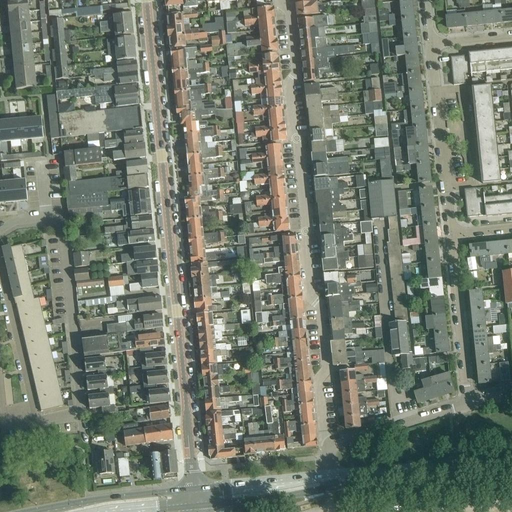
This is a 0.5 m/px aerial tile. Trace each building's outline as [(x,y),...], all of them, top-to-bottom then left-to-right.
[(184,5),(183,0),(165,0),(167,14),(178,12),(177,6),(184,5)] [(183,0),(184,5),(184,14),(192,14),(192,9),(189,10),(189,8),(198,6),(198,2),(206,1),(205,0),(183,0)] [(226,10),(224,0),(212,0),(213,2),(220,1),(221,11),(226,10)] [(236,0),(224,0),(226,10),(230,10),(229,1),(236,0)] [(375,8),(374,0),(362,0),(363,9),(369,9),(375,8)] [(402,20),(413,18),(411,0),(400,1),(402,20)] [(464,8),(463,0),(456,0),(457,4),(458,4),(459,8),(464,8)] [(29,12),(28,1),(8,3),(9,14),(29,12)] [(128,2),(114,3),(115,10),(129,8),(128,2)] [(319,2),(306,4),(296,5),(298,16),(310,14),(310,10),(319,9),(319,2)] [(114,3),(101,4),(102,11),(115,10),(114,3)] [(102,11),(101,4),(88,6),(89,16),(102,15),(102,11)] [(493,12),(483,14),(484,24),(502,23),(501,12),(501,5),(492,6),(493,12)] [(89,16),(88,6),(75,7),(75,14),(76,14),(76,18),(89,16)] [(75,14),(75,7),(62,8),(62,15),(75,14)] [(62,15),(62,8),(48,10),(49,16),(62,15)] [(244,22),(274,19),(275,19),(273,8),(258,9),(258,16),(244,17),(244,22)] [(511,21),(511,10),(501,12),(502,23),(511,21)] [(168,27),(167,27),(169,38),(206,34),(218,33),(224,32),(224,25),(222,11),(217,12),(217,20),(215,21),(215,23),(202,25),(202,27),(189,29),(189,23),(183,24),(183,25),(168,27)] [(466,26),(465,15),(464,11),(456,12),(457,16),(446,17),(448,28),(466,26)] [(30,22),(29,12),(9,14),(10,24),(30,22)] [(192,14),(184,14),(167,16),(168,27),(183,25),(183,24),(183,19),(198,18),(197,13),(192,14)] [(234,13),(225,14),(226,23),(235,22),(234,13)] [(101,28),(132,25),(131,14),(113,16),(114,21),(100,23),(101,28)] [(483,14),(465,15),(466,26),(484,24),(483,14)] [(299,30),(324,28),(327,28),(326,15),(312,16),(313,18),(298,20),(299,30)] [(365,17),(363,17),(364,24),(368,24),(376,23),(377,23),(376,18),(376,16),(365,17)] [(413,18),(402,20),(404,38),(415,37),(413,18)] [(63,31),(63,30),(62,19),(52,20),(53,27),(50,27),(51,32),(63,31)] [(274,19),(244,22),(245,26),(259,25),(260,31),(275,29),(274,19)] [(30,22),(10,24),(11,35),(31,33),(30,22)] [(235,22),(226,23),(227,34),(236,33),(235,22)] [(368,24),(369,34),(377,34),(376,23),(368,24)] [(132,25),(101,28),(101,32),(115,31),(116,37),(134,35),(132,25)] [(324,28),(299,30),(300,41),(315,39),(314,33),(325,32),(324,28)] [(275,29),(260,31),(261,37),(246,38),(246,43),(276,40),(275,29)] [(63,31),(51,32),(51,38),(54,38),(54,43),(64,42),(74,42),(73,31),(63,32),(63,31)] [(210,37),(211,46),(220,45),(225,44),(224,32),(217,33),(217,36),(210,37)] [(31,33),(11,35),(12,46),(32,44),(31,33)] [(207,42),(206,34),(169,38),(170,48),(180,47),(185,47),(185,40),(199,39),(200,42),(207,42)] [(377,34),(368,35),(369,44),(370,44),(378,43),(377,34)] [(134,37),(115,39),(107,40),(108,51),(135,48),(134,37)] [(415,37),(404,38),(405,47),(396,48),(397,57),(398,57),(406,56),(417,55),(415,37)] [(326,38),(315,39),(300,41),(301,51),(327,48),(326,38)] [(246,43),(232,44),(227,45),(228,57),(237,56),(236,49),(262,46),(262,52),(278,51),(277,40),(276,40),(246,43)] [(64,42),(54,43),(55,50),(52,51),(53,56),(66,55),(64,42)] [(33,55),(32,44),(12,46),(13,57),(33,55)] [(348,46),(327,48),(301,51),(302,61),(317,60),(327,59),(327,52),(335,52),(335,56),(348,54),(348,46)] [(135,48),(108,51),(108,55),(116,54),(117,61),(136,59),(135,48)] [(171,61),(186,60),(195,59),(194,53),(197,52),(196,48),(170,50),(171,61)] [(511,51),(497,53),(499,70),(511,69),(511,51)] [(497,53),(482,54),(484,72),(499,70),(497,53)] [(484,72),(482,54),(466,56),(468,74),(484,72)] [(34,66),(33,55),(13,57),(14,67),(34,66)] [(66,55),(53,56),(53,62),(56,62),(56,68),(67,67),(66,55)] [(263,63),(239,65),(239,70),(249,69),(279,66),(278,55),(262,56),(263,63)] [(419,73),(417,55),(406,56),(408,74),(419,73)] [(468,74),(466,56),(451,58),(454,85),(465,84),(464,74),(468,74)] [(239,70),(239,65),(238,58),(228,59),(229,70),(235,70),(239,70)] [(186,60),(171,61),(172,72),(198,69),(198,64),(186,66),(186,60)] [(317,60),(302,61),(303,72),(329,69),(328,65),(318,66),(317,60)] [(117,63),(117,69),(112,69),(112,68),(95,70),(96,75),(103,74),(112,74),(118,74),(137,72),(136,61),(117,63)] [(379,74),(378,64),(370,65),(371,75),(379,74)] [(35,76),(34,66),(14,67),(16,78),(35,76)] [(279,66),(249,69),(249,73),(258,72),(259,79),(280,76),(279,66)] [(56,68),(57,79),(68,78),(67,67),(56,68)] [(199,74),(198,69),(172,72),(173,82),(188,81),(187,75),(199,74)] [(329,73),(329,69),(303,72),(304,82),(319,80),(319,74),(329,73)] [(112,74),(103,74),(104,81),(118,80),(119,85),(138,83),(137,72),(118,74),(112,74)] [(419,73),(408,74),(402,74),(403,85),(404,85),(404,87),(396,88),(396,83),(383,85),(384,95),(397,93),(402,93),(410,92),(421,91),(419,73)] [(35,76),(16,78),(17,88),(16,88),(16,90),(37,88),(37,86),(36,86),(35,76)] [(257,85),(251,86),(239,87),(238,81),(233,81),(234,92),(242,91),(251,90),(281,87),(280,76),(259,79),(256,79),(257,85)] [(373,92),(381,91),(380,79),(371,80),(373,92)] [(188,81),(173,82),(175,93),(200,90),(200,85),(188,87),(188,81)] [(337,88),(319,90),(319,84),(305,86),(306,98),(338,95),(337,88)] [(474,100),(492,98),(491,86),(473,87),(474,100)] [(281,87),(251,90),(251,95),(260,94),(266,93),(267,99),(282,98),(281,87)] [(201,95),(200,90),(175,93),(176,104),(201,101),(201,95)] [(242,91),(234,92),(235,102),(240,102),(243,101),(242,91)] [(381,91),(373,92),(370,92),(371,103),(373,103),(382,102),(381,91)] [(422,109),(421,91),(410,92),(412,110),(422,109)] [(139,94),(95,99),(96,104),(116,102),(116,107),(140,105),(139,94)] [(57,100),(57,95),(47,96),(48,115),(49,115),(50,129),(60,128),(58,113),(58,105),(57,100)] [(338,95),(306,98),(307,109),(308,109),(321,108),(321,104),(338,103),(338,95)] [(282,98),(267,99),(267,106),(253,107),(253,112),(283,109),(282,98)] [(492,98),(474,100),(475,112),(493,110),(492,98)] [(201,101),(176,104),(177,114),(203,111),(216,110),(215,102),(202,104),(201,101)] [(383,111),(382,102),(373,103),(374,112),(383,111)] [(58,113),(72,112),(72,104),(58,105),(58,113)] [(83,111),(58,113),(60,128),(61,138),(71,137),(104,133),(143,129),(140,107),(86,112),(83,111)] [(330,107),(321,108),(308,109),(309,120),(340,117),(340,112),(330,113),(330,107)] [(203,111),(177,114),(180,114),(181,125),(184,124),(198,123),(197,122),(203,122),(202,116),(216,114),(217,120),(233,118),(232,109),(227,109),(216,110),(203,111)] [(283,109),(253,112),(254,116),(263,115),(264,121),(269,121),(284,119),(283,109)] [(422,109),(412,110),(404,111),(405,121),(405,124),(389,125),(389,131),(392,130),(396,130),(406,129),(424,127),(422,109)] [(493,110),(475,112),(476,124),(495,122),(493,110)] [(340,117),(309,120),(310,132),(332,130),(331,123),(341,122),(340,117)] [(40,119),(29,120),(31,139),(42,138),(42,139),(43,139),(41,118),(40,118),(40,119)] [(375,127),(388,126),(387,118),(375,119),(375,127)] [(284,119),(269,121),(270,127),(255,128),(255,133),(285,130),(284,119)] [(31,139),(29,120),(19,121),(20,140),(31,139)] [(20,140),(19,121),(8,122),(10,141),(20,140)] [(0,142),(10,141),(8,122),(0,122),(0,142)] [(496,134),(495,122),(476,124),(478,136),(496,134)] [(198,128),(198,123),(184,124),(185,135),(219,131),(219,126),(198,128)] [(389,136),(388,127),(375,128),(376,137),(389,136)] [(424,127),(406,129),(407,147),(415,146),(426,145),(424,127)] [(285,130),(255,133),(256,138),(270,136),(271,143),(286,141),(285,130)] [(332,130),(310,132),(311,144),(333,142),(333,137),(332,130)] [(118,146),(123,146),(125,146),(125,145),(125,144),(144,142),(143,131),(123,133),(124,133),(116,134),(116,140),(105,142),(104,142),(105,148),(118,147),(118,146)] [(220,136),(219,131),(185,135),(186,145),(200,144),(199,138),(220,136)] [(496,134),(478,136),(479,148),(497,146),(496,134)] [(372,149),(390,147),(389,139),(371,140),(372,149)] [(333,146),(333,142),(311,144),(312,155),(326,153),(334,152),(333,146)] [(207,143),(200,144),(186,145),(187,156),(221,153),(221,148),(208,149),(207,143)] [(118,146),(118,147),(118,152),(113,153),(114,160),(146,157),(144,145),(125,147),(124,147),(123,146),(118,146)] [(266,153),(251,155),(247,155),(247,160),(282,156),(281,145),(266,147),(266,153)] [(426,145),(415,146),(417,164),(428,163),(426,145)] [(498,158),(497,146),(479,148),(480,160),(498,158)] [(395,167),(402,166),(400,148),(394,149),(395,167)] [(66,168),(74,167),(102,164),(100,149),(74,152),(64,153),(66,168)] [(5,156),(0,156),(0,159),(0,161),(11,160),(11,155),(10,151),(5,152),(5,156)] [(221,153),(187,156),(188,166),(202,165),(201,159),(222,157),(221,153)] [(326,153),(312,155),(311,155),(313,166),(348,163),(347,157),(326,159),(326,153)] [(282,156),(247,160),(241,160),(242,165),(252,164),(267,162),(268,168),(283,167),(282,156)] [(500,170),(498,158),(480,160),(481,172),(500,170)] [(127,164),(128,171),(116,172),(116,177),(147,174),(146,162),(127,164)] [(349,169),(348,163),(313,166),(314,178),(328,176),(328,172),(349,169)] [(430,182),(428,163),(417,164),(419,183),(430,182)] [(202,171),(202,165),(188,166),(189,177),(223,174),(223,169),(202,171)] [(74,167),(66,168),(64,168),(65,182),(76,181),(74,167)] [(268,175),(254,176),(253,173),(242,174),(243,182),(246,181),(254,181),(284,178),(283,167),(268,168),(268,175)] [(391,169),(381,170),(382,178),(392,177),(391,169)] [(500,170),(481,172),(483,184),(501,182),(500,170)] [(223,174),(189,177),(190,187),(201,186),(204,186),(203,180),(224,178),(223,174)] [(76,181),(65,182),(66,196),(104,192),(104,193),(149,188),(147,176),(133,177),(133,180),(128,180),(127,176),(76,181)] [(284,178),(254,181),(255,185),(269,184),(270,190),(285,188),(284,178)] [(337,178),(328,179),(314,180),(315,192),(343,189),(349,189),(348,184),(338,185),(337,178)] [(14,182),(16,202),(26,201),(27,201),(25,180),(24,181),(14,182)] [(243,182),(239,182),(240,183),(240,193),(247,192),(246,181),(243,182)] [(393,323),(405,322),(408,322),(397,218),(393,181),(368,183),(372,220),(389,218),(390,230),(388,230),(389,243),(387,243),(395,322),(393,322),(393,323)] [(14,182),(3,183),(5,203),(16,202),(14,182)] [(201,186),(190,187),(187,188),(188,198),(217,196),(223,195),(222,190),(202,192),(201,186)] [(285,188),(270,190),(271,196),(256,197),(256,202),(286,199),(285,188)] [(422,208),(433,207),(431,188),(420,189),(422,208)] [(344,194),(343,189),(315,192),(317,204),(317,203),(338,201),(340,201),(339,195),(344,194)] [(483,216),(481,198),(477,199),(476,189),(464,190),(467,218),(483,216)] [(121,205),(150,202),(149,190),(128,192),(129,199),(108,201),(108,207),(111,206),(111,209),(116,208),(116,203),(121,203),(121,205)] [(106,207),(104,193),(104,192),(66,196),(68,210),(106,207)] [(511,212),(511,195),(496,197),(498,214),(511,212)] [(217,196),(188,198),(185,199),(186,209),(200,208),(200,201),(217,200),(217,196)] [(498,214),(496,197),(481,198),(483,216),(498,214)] [(287,209),(286,199),(256,202),(257,206),(271,205),(272,211),(287,209)] [(338,201),(317,203),(318,215),(346,212),(345,205),(339,206),(338,201)] [(407,201),(399,202),(400,210),(408,209),(407,201)] [(108,207),(106,207),(68,210),(69,222),(79,221),(111,218),(111,211),(122,210),(123,217),(151,214),(150,202),(121,205),(121,203),(116,203),(116,208),(111,209),(111,206),(108,207)] [(241,215),(240,204),(231,205),(231,206),(229,206),(229,215),(232,215),(238,215),(241,215)] [(433,207),(422,208),(416,208),(416,216),(423,216),(424,226),(435,225),(433,207)] [(200,208),(186,209),(187,220),(222,216),(221,212),(215,212),(201,214),(200,208)] [(287,209),(272,211),(273,217),(258,218),(258,223),(288,220),(287,209)] [(346,216),(346,212),(318,215),(320,226),(333,225),(332,218),(346,216)] [(152,216),(131,218),(133,230),(153,228),(152,216)] [(222,216),(187,220),(188,231),(202,229),(202,223),(222,221),(222,216)] [(288,220),(258,223),(259,228),(274,226),(274,232),(289,231),(288,220)] [(365,234),(370,233),(372,233),(371,223),(360,224),(361,234),(365,234)] [(334,232),(333,225),(320,226),(321,237),(349,235),(348,230),(342,231),(334,232)] [(436,243),(435,225),(424,226),(425,244),(436,243)] [(202,229),(188,231),(189,241),(225,238),(225,233),(203,235),(202,229)] [(116,233),(111,233),(112,241),(125,239),(125,238),(133,238),(134,244),(154,242),(153,230),(133,232),(133,230),(124,231),(125,232),(116,233)] [(294,235),(271,237),(272,242),(281,241),(281,247),(295,245),(294,235)] [(349,235),(321,237),(322,249),(336,247),(344,247),(343,242),(353,241),(353,235),(349,235)] [(226,242),(225,238),(189,241),(190,252),(204,250),(204,244),(226,242)] [(438,261),(436,243),(425,244),(427,262),(438,261)] [(507,243),(489,245),(490,256),(508,254),(507,243)] [(6,263),(25,259),(22,246),(25,245),(25,244),(9,248),(0,249),(1,257),(4,257),(6,263)] [(371,244),(366,245),(362,245),(364,257),(373,257),(371,244)] [(282,253),(271,254),(264,255),(264,259),(271,258),(296,256),(295,245),(281,247),(282,253)] [(490,256),(489,245),(470,247),(471,258),(490,256)] [(155,247),(145,248),(134,249),(134,253),(125,254),(126,257),(121,257),(121,254),(95,257),(96,265),(121,262),(121,263),(135,261),(156,259),(155,247)] [(245,247),(234,248),(235,257),(237,257),(237,258),(246,257),(245,247)] [(336,247),(322,249),(321,249),(322,260),(345,258),(344,254),(336,255),(336,247)] [(205,256),(204,250),(190,252),(191,263),(201,262),(215,260),(227,259),(226,254),(205,256)] [(74,254),(75,268),(90,266),(88,252),(74,254)] [(410,254),(401,255),(402,265),(411,264),(410,254)] [(298,267),(296,256),(271,258),(272,263),(283,262),(284,268),(298,267)] [(373,257),(364,257),(365,270),(374,269),(373,257)] [(345,258),(322,260),(324,272),(338,270),(337,264),(345,263),(345,258)] [(25,259),(6,263),(9,277),(28,272),(25,259)] [(438,261),(427,262),(429,280),(440,279),(438,261)] [(158,273),(156,262),(137,263),(138,274),(158,273)] [(208,277),(208,276),(208,268),(218,267),(217,262),(192,265),(192,269),(191,269),(192,278),(193,278),(208,277)] [(277,269),(278,275),(264,276),(265,281),(271,280),(274,280),(299,277),(298,267),(284,268),(277,269)] [(75,282),(76,282),(89,280),(88,268),(74,270),(75,282)] [(511,270),(502,272),(507,315),(511,314),(511,270)] [(28,272),(9,277),(12,290),(31,286),(28,272)] [(411,272),(403,273),(403,281),(412,280),(411,272)] [(325,286),(348,284),(356,283),(355,276),(347,277),(347,279),(339,280),(338,273),(324,274),(325,286)] [(159,286),(158,274),(141,276),(141,284),(129,285),(130,292),(140,291),(140,288),(159,286)] [(208,277),(193,278),(194,289),(210,287),(209,281),(219,280),(218,275),(208,276),(208,277)] [(109,287),(124,286),(123,277),(108,278),(109,287)] [(299,277),(274,280),(274,285),(285,284),(286,289),(300,288),(299,277)] [(421,281),(420,281),(421,290),(430,289),(431,298),(442,297),(440,279),(429,280),(421,281)] [(325,286),(326,298),(327,298),(351,295),(354,295),(353,288),(360,287),(360,283),(356,283),(348,284),(325,286)] [(376,285),(366,285),(366,293),(376,292),(376,285)] [(34,299),(31,286),(12,290),(15,304),(34,299)] [(220,287),(210,287),(194,289),(195,300),(194,300),(211,299),(221,298),(220,287)] [(287,295),(275,296),(268,297),(269,302),(301,298),(300,288),(286,289),(287,295)] [(490,300),(482,301),(481,292),(470,293),(472,311),(490,309),(491,309),(490,304),(490,300)] [(351,295),(327,298),(328,309),(359,306),(358,301),(352,302),(351,295)] [(115,297),(101,298),(95,299),(95,305),(115,303),(115,297)] [(129,314),(140,312),(161,310),(160,297),(118,302),(119,308),(126,308),(128,307),(129,314)] [(442,297),(431,298),(425,299),(427,317),(433,317),(444,315),(442,297)] [(39,298),(34,299),(15,304),(16,304),(19,317),(42,312),(39,298)] [(301,298),(269,302),(269,306),(282,305),(283,311),(302,309),(301,298)] [(211,299),(194,300),(195,309),(196,309),(197,313),(222,311),(221,306),(211,307),(211,299)] [(359,306),(328,309),(329,320),(349,318),(348,311),(350,311),(350,312),(359,311),(359,306)] [(282,317),(278,317),(272,318),(272,323),(303,319),(302,309),(283,311),(281,311),(282,317)] [(491,322),(490,309),(472,311),(474,329),(485,328),(484,323),(491,322)] [(250,323),(249,311),(240,312),(241,324),(250,323)] [(45,325),(42,312),(19,317),(22,331),(45,325)] [(198,328),(224,325),(223,319),(213,320),(212,314),(197,315),(198,328)] [(106,334),(118,333),(118,332),(126,332),(127,332),(163,328),(162,315),(152,316),(133,318),(134,322),(125,323),(107,325),(108,334),(106,334)] [(374,323),(363,324),(364,329),(365,328),(381,327),(380,315),(374,315),(374,323)] [(446,334),(444,315),(433,317),(435,335),(446,334)] [(498,316),(499,325),(506,324),(506,315),(498,316)] [(351,318),(349,318),(329,320),(330,332),(355,329),(358,329),(364,329),(363,324),(352,325),(351,318)] [(303,319),(272,323),(270,323),(271,327),(290,325),(291,332),(305,330),(303,319)] [(405,322),(393,323),(389,324),(393,356),(401,355),(403,369),(413,368),(413,365),(412,363),(412,359),(411,353),(408,354),(405,322)] [(234,324),(224,325),(198,328),(199,340),(215,339),(214,338),(223,338),(223,331),(224,331),(235,330),(234,324)] [(48,339),(45,325),(22,331),(25,344),(48,339)] [(493,334),(509,332),(508,325),(492,327),(493,334)] [(485,328),(474,329),(476,347),(487,346),(493,345),(492,337),(486,338),(485,328)] [(345,335),(355,334),(355,329),(330,332),(331,343),(345,342),(345,335)] [(291,337),(280,339),(277,339),(277,343),(306,340),(305,330),(291,332),(291,337)] [(118,333),(106,334),(82,338),(84,356),(121,352),(120,344),(118,333)] [(140,350),(153,348),(153,347),(165,346),(164,334),(135,337),(135,341),(127,342),(120,344),(121,352),(140,350)] [(446,334),(435,335),(437,353),(448,352),(446,334)] [(499,337),(492,337),(493,345),(495,345),(499,345),(500,345),(499,337)] [(48,339),(25,344),(28,357),(52,352),(48,339)] [(215,345),(215,339),(199,340),(200,352),(226,350),(226,344),(215,345)] [(306,340),(277,343),(277,348),(281,348),(292,346),(293,353),(307,351),(306,340)] [(345,342),(331,343),(332,354),(354,352),(365,351),(365,347),(346,349),(345,342)] [(489,364),(487,346),(476,347),(478,365),(489,364)] [(153,348),(140,350),(142,368),(155,366),(155,367),(167,365),(165,353),(154,354),(153,348)] [(227,355),(226,350),(200,352),(202,365),(217,363),(216,357),(227,355)] [(282,360),(279,360),(279,364),(283,364),(308,362),(307,351),(293,353),(294,358),(282,360)] [(52,352),(28,357),(31,371),(55,366),(52,352)] [(354,352),(332,354),(333,366),(348,365),(347,357),(355,357),(354,352)] [(116,368),(111,369),(106,369),(105,358),(85,360),(86,372),(98,371),(98,377),(107,376),(107,377),(116,376),(116,368)] [(295,374),(309,372),(308,362),(283,364),(281,364),(281,369),(295,368),(295,374)] [(498,375),(499,380),(503,379),(510,378),(508,363),(502,363),(503,374),(498,375)] [(203,378),(218,376),(217,370),(228,369),(228,364),(212,366),(202,367),(203,378)] [(385,364),(377,365),(378,380),(386,379),(385,364)] [(489,364),(478,365),(479,384),(490,383),(489,364)] [(58,379),(55,366),(31,371),(35,384),(58,379)] [(155,366),(142,368),(143,386),(156,385),(168,384),(167,372),(155,373),(155,367),(155,366)] [(363,375),(355,376),(355,370),(340,371),(341,383),(356,382),(364,381),(364,379),(363,375)] [(289,380),(285,381),(281,381),(281,386),(310,383),(309,372),(295,374),(288,375),(289,380)] [(432,387),(436,398),(453,392),(450,382),(450,376),(449,374),(430,379),(430,380),(432,387)] [(218,376),(203,378),(204,389),(219,388),(219,387),(218,381),(229,380),(229,375),(218,376)] [(98,377),(87,378),(88,390),(100,389),(100,395),(109,395),(113,394),(112,387),(108,388),(107,377),(107,376),(98,377)] [(58,379),(35,384),(38,398),(61,393),(58,379)] [(377,382),(376,382),(377,391),(387,390),(386,379),(378,380),(377,380),(377,382)] [(418,403),(436,398),(432,387),(430,380),(430,379),(422,382),(425,390),(415,393),(418,403)] [(356,382),(341,383),(342,395),(357,393),(356,382)] [(312,394),(310,383),(281,386),(281,390),(286,390),(297,389),(298,395),(312,394)] [(157,391),(156,385),(143,386),(144,396),(149,396),(150,404),(170,402),(169,390),(157,391)] [(141,393),(140,386),(130,388),(131,395),(141,393)] [(230,387),(219,387),(219,388),(204,389),(205,400),(220,399),(219,392),(230,391),(230,387)] [(64,406),(61,393),(38,398),(41,411),(64,406)] [(357,393),(342,395),(343,406),(366,404),(366,407),(367,407),(373,406),(372,400),(366,401),(366,397),(357,398),(357,393)] [(312,394),(298,395),(291,396),(292,401),(287,402),(286,401),(282,401),(282,407),(313,404),(312,394)] [(100,395),(88,396),(90,409),(101,407),(102,414),(112,413),(115,413),(114,405),(110,406),(109,395),(100,395)] [(239,397),(220,399),(205,400),(206,412),(221,410),(220,403),(239,402),(239,397)] [(314,414),(313,404),(282,407),(283,413),(288,413),(288,411),(299,410),(300,416),(314,414)] [(366,404),(343,406),(344,418),(359,416),(368,415),(367,407),(366,407),(366,404)] [(151,421),(170,418),(169,405),(149,408),(149,407),(143,408),(143,414),(150,413),(151,421)] [(266,408),(268,424),(268,431),(263,431),(265,452),(275,451),(272,419),(271,412),(271,408),(266,408)] [(252,410),(252,415),(254,415),(255,418),(262,417),(261,411),(258,409),(252,410)] [(208,426),(221,424),(221,418),(233,417),(232,411),(206,413),(207,417),(206,417),(207,426),(208,426)] [(314,414),(300,416),(301,422),(289,423),(289,422),(284,423),(285,428),(315,425),(314,414)] [(359,416),(344,418),(346,429),(360,428),(359,416)] [(277,418),(272,419),(275,451),(285,450),(284,436),(279,437),(277,418)] [(222,430),(221,424),(208,426),(209,436),(235,434),(244,433),(243,425),(234,426),(234,429),(222,430)] [(146,444),(174,440),(172,425),(123,432),(125,446),(146,443),(146,444)] [(258,425),(253,426),(256,453),(265,452),(263,431),(258,432),(258,425)] [(316,436),(315,425),(285,428),(285,435),(290,435),(290,432),(302,431),(302,437),(316,436)] [(256,453),(253,426),(248,426),(249,440),(244,440),(246,454),(256,453)] [(235,434),(209,436),(209,447),(223,446),(223,440),(235,439),(235,434)] [(316,436),(302,437),(303,443),(287,444),(287,449),(317,446),(316,436)] [(209,447),(208,447),(209,457),(210,456),(211,460),(244,457),(243,451),(234,452),(224,453),(223,446),(209,447)] [(114,473),(112,452),(96,453),(99,475),(114,473)] [(161,453),(161,454),(162,463),(163,480),(178,478),(175,452),(161,453)] [(162,463),(161,454),(159,454),(151,455),(148,456),(150,470),(153,470),(153,481),(161,480),(160,464),(162,463)] [(130,476),(128,458),(118,459),(120,477),(130,476)]
